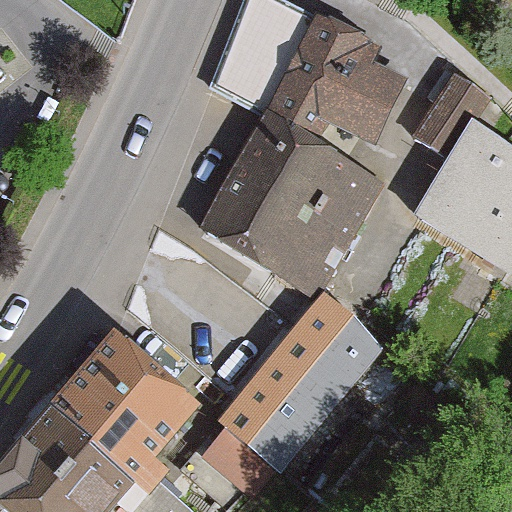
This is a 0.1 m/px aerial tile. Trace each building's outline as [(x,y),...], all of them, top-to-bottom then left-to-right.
[(247,0),(211,90),(265,122),(312,147),(327,118),(373,138),(396,85),(355,65),(366,45),(319,20),(277,0),(247,0)] [(415,141),(450,162),(471,128),(477,132),(494,103),(444,73),(427,101),(436,106),(415,141)] [(204,234),(316,298),(380,186),(312,147),(265,122),(204,234)] [(511,153),(477,132),(471,128),(450,162),(416,217),(511,277),(511,153)] [(374,346),(325,300),(313,315),(300,330),(249,393),(224,424),(271,462),(278,469),(352,382),(348,378),(374,346)] [(40,427),(0,474),(0,507),(5,511),(107,511),(114,504),(123,511),(133,511),(156,485),(165,475),(150,462),(195,409),(114,341),(60,405),(40,427)] [(227,509),(271,462),(224,424),(185,473),(227,509)] [(123,511),(114,504),(107,511),(188,511),(156,485),(133,511),(123,511)]
